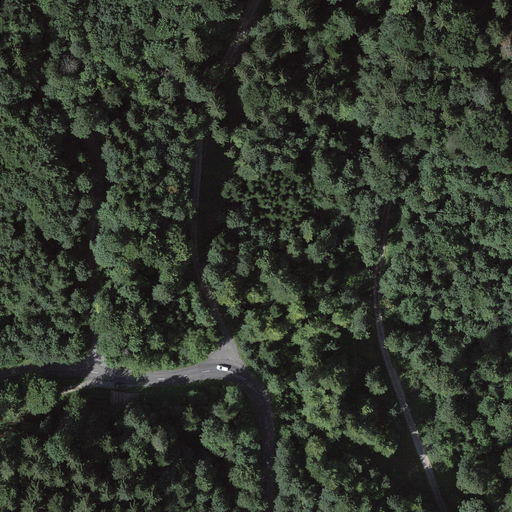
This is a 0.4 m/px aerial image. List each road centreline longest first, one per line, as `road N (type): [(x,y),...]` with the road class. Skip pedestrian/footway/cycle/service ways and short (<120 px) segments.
road 1 (track): [(511,166),(440,154),(405,172),(390,201),(379,327),(446,511)]
road 2 (unclassified): [(31,0),(57,99),(108,161),(93,276),(94,373)]
road 3 (track): [(226,370),(192,231),(201,123),(260,0)]
road 4 (tertiary): [(94,373),(240,375),(265,402),(267,511)]
road 5 (track): [(125,379),(34,395),(0,415)]
